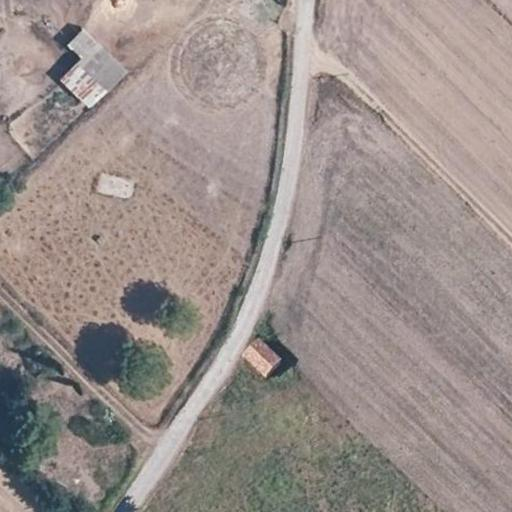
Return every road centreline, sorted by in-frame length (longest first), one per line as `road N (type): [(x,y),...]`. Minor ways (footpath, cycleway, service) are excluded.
road 1 (unclassified): [(111,511),(194,400),(270,244),(293,139),(304,0)]
road 2 (track): [(299,59),(511,245)]
